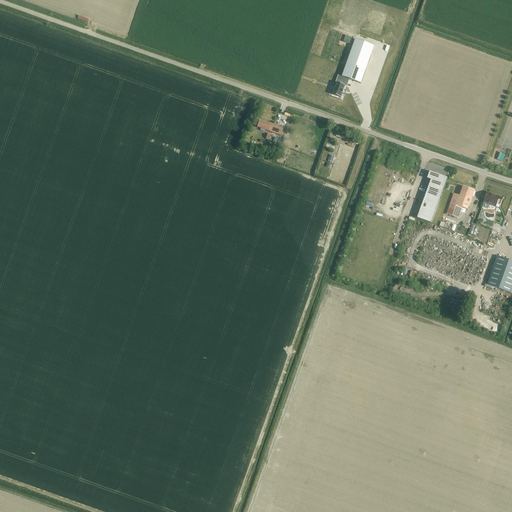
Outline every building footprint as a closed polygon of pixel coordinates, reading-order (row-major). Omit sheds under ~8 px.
[(386,27),(384,34),(393,37),(396,31),(386,27)] [(337,83),(333,95),(341,98),(342,93),(343,93),(344,90),(343,90),(345,86),(347,87),(349,80),(361,84),(371,56),(352,49),(342,77),(340,84),(337,83)] [(280,136),(283,129),(259,120),(257,127),(260,129),(260,131),(264,132),(265,130),(280,136)] [(391,164),(379,160),(361,211),(384,220),(399,176),(388,172),(391,164)] [(331,172),(346,177),(348,170),(340,167),(339,171),(332,169),(331,172)] [(419,213),(417,218),(431,223),(447,178),(430,172),(427,179),(431,180),(419,213)] [(448,208),(446,214),(458,218),(460,213),(462,208),(468,210),(475,191),(463,186),(459,196),(454,194),(448,208)] [(487,193),(484,201),(489,203),(489,204),(496,206),(496,204),(500,205),(503,199),(499,197),(498,198),(495,197),(494,195),(487,193)] [(511,261),(497,256),(487,285),(511,293),(511,290),(511,261)]
